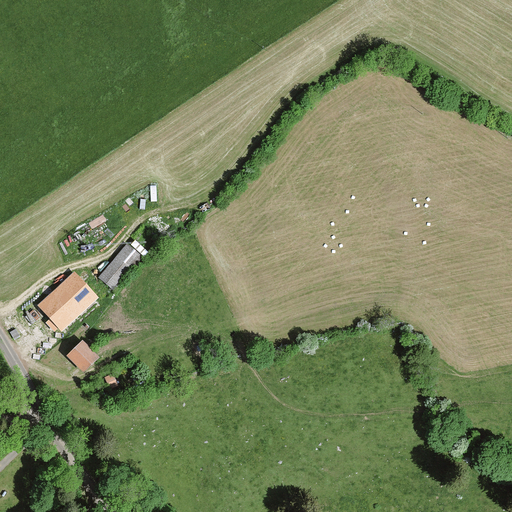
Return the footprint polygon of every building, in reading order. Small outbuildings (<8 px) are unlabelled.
[(127,245),(101,278),(115,289),(141,256),(127,245)] [(75,274),(40,307),(51,318),(47,321),(55,329),(59,326),(62,330),(96,297),(75,274)] [(84,343),(70,356),(85,372),(99,358),(84,343)] [(115,374),(106,378),(111,389),(120,386),(115,374)] [(116,392),(120,400),(129,395),(126,388),(116,392)]
